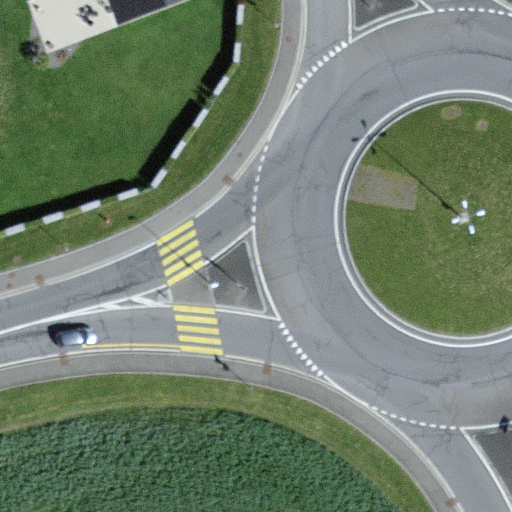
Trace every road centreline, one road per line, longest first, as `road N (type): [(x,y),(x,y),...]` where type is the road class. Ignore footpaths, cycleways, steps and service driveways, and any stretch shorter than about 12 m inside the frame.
road 1 (primary): [(318,142),(169,263),(81,311)]
road 2 (primary): [(81,311),(154,312),(367,355)]
road 3 (primary): [(318,142),(301,184),(298,242),(316,298),(367,355)]
road 4 (primary): [(505,60),(418,61),(365,87),(324,130)]
road 5 (tertiary): [(376,362),(490,511)]
road 6 (primary): [(376,362),(431,384),(511,380)]
road 7 (tertiary): [(331,0),(324,130)]
